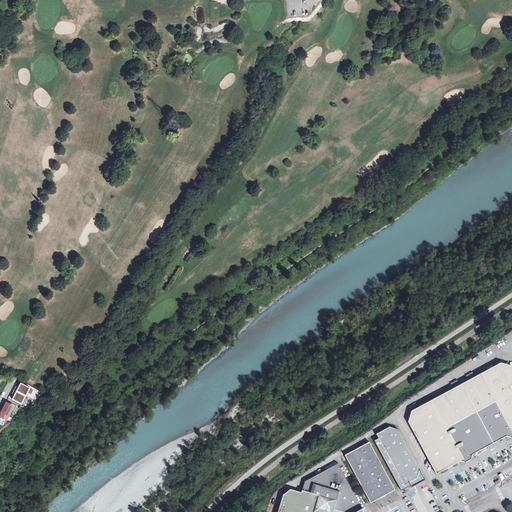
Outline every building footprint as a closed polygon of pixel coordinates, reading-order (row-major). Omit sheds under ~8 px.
[(487,370),(511,419),(511,365),(501,362),(487,370)] [(511,419),(487,370),(461,384),(492,444),(507,435),(510,436),(511,436),(511,419)] [(31,388),(21,383),(12,400),(22,405),(31,388)] [(492,444),(461,384),(425,404),(415,409),(412,410),(409,422),(437,473),(441,471),(458,462),(461,460),(464,461),(466,462),(472,459),(473,456),(473,454),(492,444)] [(0,417),(8,421),(15,406),(6,401),(1,413),(2,413),(0,416),(0,417)] [(379,438),(375,440),(402,490),(411,485),(412,486),(415,485),(426,479),(399,428),(390,426),(377,433),(379,438)] [(370,441),(345,455),(371,503),(396,489),(370,441)] [(283,495),(278,511),(364,511),(338,463),(337,464),(327,469),(305,481),(302,492),(290,489),(283,495)] [(425,511),(417,494),(411,496),(418,511),(425,511)]
